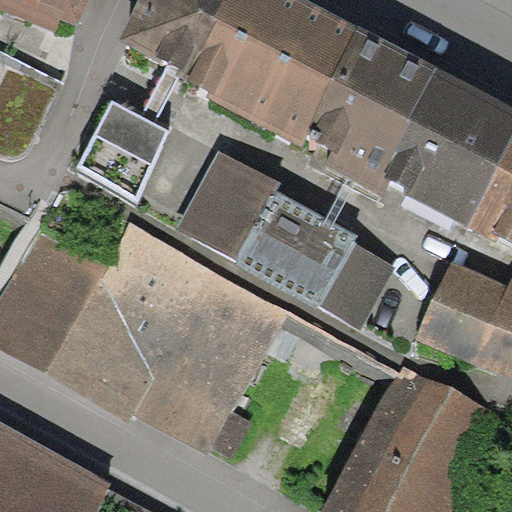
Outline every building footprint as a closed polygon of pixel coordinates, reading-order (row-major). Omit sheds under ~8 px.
[(79,32),(95,0),(5,0),(0,11),(0,13),(57,38),(63,26),(79,32)] [(228,0),(147,0),(123,50),(186,77),(228,0)] [(360,38),(290,0),(228,0),(186,77),(181,86),(301,154),(360,38)] [(440,79),(360,38),(301,154),(380,199),(384,193),(440,79)] [(61,86),(0,54),(0,156),(1,157),(16,157),(26,153),(33,145),(41,129),(61,86)] [(511,147),(511,115),(440,79),(384,193),(461,236),(511,147)] [(165,137),(113,111),(83,173),(135,198),(165,137)] [(511,147),(461,236),(511,261),(511,147)] [(279,204),(193,154),(155,220),(241,270),(279,204)] [(354,247),(279,204),(241,270),(316,313),(354,247)] [(0,350),(207,469),(294,317),(129,223),(100,274),(37,238),(0,302),(0,350)] [(399,273),(354,247),(316,313),(360,339),(399,273)] [(511,277),(511,278),(509,283),(458,260),(422,337),(511,379),(511,277)] [(491,415),(402,370),(330,511),(455,511),(502,420),(491,415)] [(95,511),(107,492),(0,433),(0,511),(95,511)]
